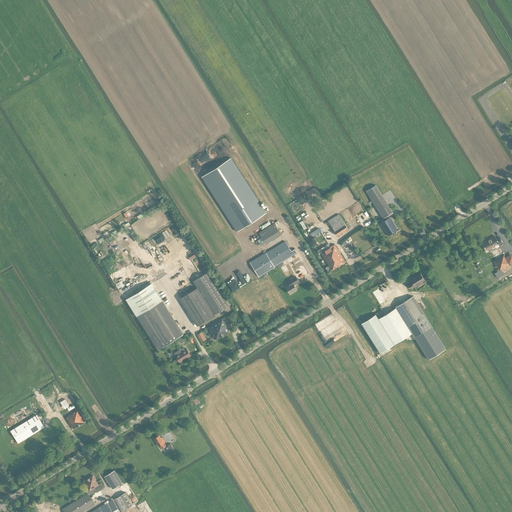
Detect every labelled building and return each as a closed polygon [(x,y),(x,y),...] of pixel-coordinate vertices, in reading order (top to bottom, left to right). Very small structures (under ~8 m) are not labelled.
[(232,157),(202,176),(237,231),(267,212),(232,157)] [(376,185),(366,191),(383,218),(388,215),(393,212),(376,185)] [(348,229),(339,214),(328,220),(337,236),(348,229)] [(385,221),(380,223),(387,235),(397,229),(390,217),(389,218),(388,215),(383,218),(385,221)] [(304,230),(308,227),(303,220),(299,222),(304,230)] [(258,232),(265,243),(273,238),(273,239),(282,234),(274,223),(258,232)] [(313,236),(322,231),(320,227),(311,232),(313,236)] [(165,252),(178,245),(170,229),(157,235),(165,252)] [(303,232),(308,239),(312,236),(307,229),(303,232)] [(125,239),(128,245),(133,243),(129,236),(125,239)] [(483,242),(487,250),(498,244),(499,246),(503,244),(500,237),(496,239),(495,236),(483,242)] [(274,267),(298,252),(295,248),(291,251),(285,241),(266,253),(266,252),(250,262),(259,276),(274,267)] [(346,261),(334,243),(321,252),(332,270),(346,261)] [(501,257),(493,261),(498,270),(499,271),(501,269),(506,267),(509,264),(504,255),(501,257)] [(324,275),(317,265),(313,267),(319,278),(324,275)] [(197,287),(180,298),(197,325),(229,305),(208,271),(193,280),(197,287)] [(413,282),(409,285),(411,289),(417,285),(418,286),(422,283),(421,282),(425,280),(420,273),(411,279),(413,282)] [(291,282),(285,286),(290,293),(297,289),(294,284),(296,283),(296,282),(298,281),(295,276),(290,279),(291,282)] [(142,289),(127,298),(134,309),(158,348),(183,333),(152,282),(147,285),(146,284),(141,287),(142,289)] [(375,314),(361,323),(380,353),(412,333),(429,360),(446,349),(413,296),(395,306),(396,307),(378,318),(375,314)] [(222,318),(208,327),(213,335),(212,337),(214,338),(215,339),(230,331),(229,330),(229,329),(228,327),(227,327),(222,318)] [(177,351),(174,353),(175,355),(180,362),(191,355),(187,348),(185,349),(183,347),(177,351)] [(42,392),(36,396),(38,400),(40,398),(45,405),(48,403),(42,392)] [(60,402),(64,408),(69,405),(65,399),(60,402)] [(74,412),(66,417),(74,428),(85,421),(78,411),(78,410),(74,413),(74,412)] [(36,414),(10,430),(18,443),(44,427),(36,414)] [(166,446),(164,443),(165,442),(162,437),(161,437),(159,435),(154,438),(159,446),(160,445),(162,449),(166,446)] [(110,472),(105,475),(113,488),(122,483),(114,470),(110,472)] [(93,475),(84,481),(89,490),(86,491),(88,493),(89,494),(93,492),(92,489),(95,487),(97,491),(104,487),(101,482),(98,484),(93,475)] [(133,504),(125,492),(113,499),(121,511),(133,504)] [(81,511),(95,504),(88,493),(62,508),(64,511),(81,511)] [(90,511),(120,511),(113,499),(90,511)]
